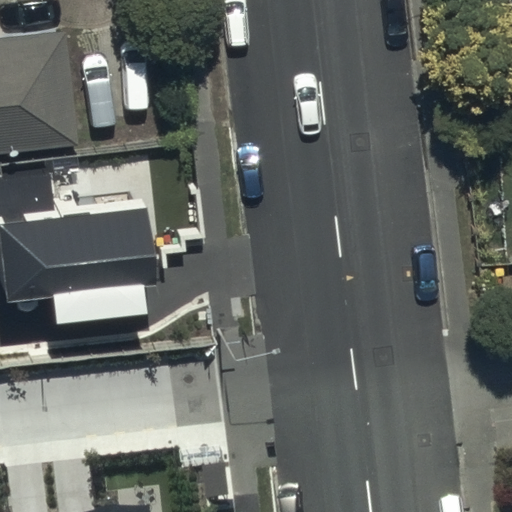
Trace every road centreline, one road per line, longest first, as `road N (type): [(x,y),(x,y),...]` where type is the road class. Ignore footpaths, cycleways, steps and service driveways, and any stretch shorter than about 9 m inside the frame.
road 1 (tertiary): [(348,373),(307,0)]
road 2 (residential): [(0,413),(348,373)]
road 3 (tertiary): [(365,511),(348,373)]
